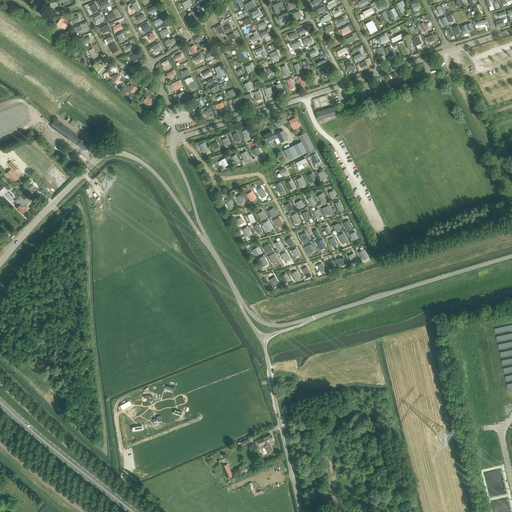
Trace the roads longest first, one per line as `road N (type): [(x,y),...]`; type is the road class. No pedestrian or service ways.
road 1 (unclassified): [(210,247),(173,155),(178,139),(511,31)]
road 2 (unclassified): [(0,262),(103,156),(116,154),(153,171),(210,247)]
road 3 (unclassified): [(316,316),(511,255)]
road 4 (unclassified): [(149,511),(0,380)]
road 5 (unclassified): [(300,511),(261,339)]
road 6 (primary): [(131,511),(0,401)]
